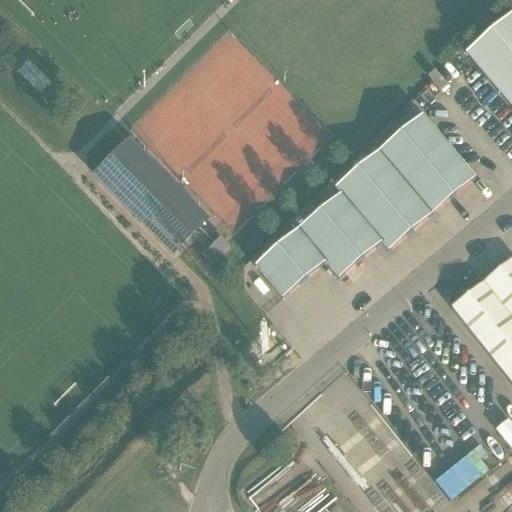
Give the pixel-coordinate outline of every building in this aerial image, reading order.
[(511,15),(465,55),(511,110),(511,15)] [(340,197),(255,268),(282,301),(325,265),(338,281),(381,245),(388,253),(474,181),(421,118),(335,190),(340,197)] [(103,181),(174,253),(202,224),(132,153),(103,181)] [(229,249),(221,240),(206,254),(215,263),(229,249)] [(511,385),(511,261),(451,310),(511,385)] [(456,442),(462,452),(482,439),(476,429),(456,442)] [(160,511),(161,511),(176,499),(160,481),(145,494),(160,511)]
